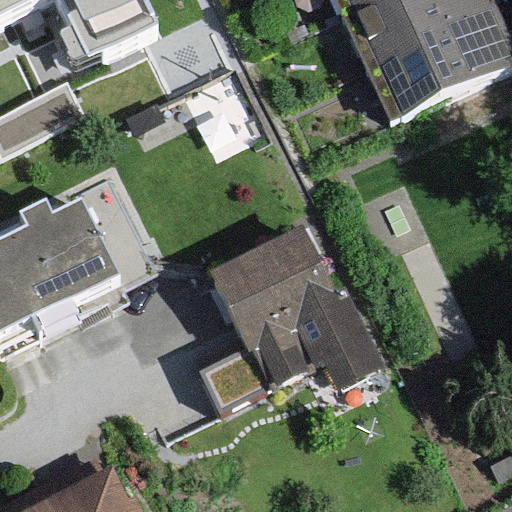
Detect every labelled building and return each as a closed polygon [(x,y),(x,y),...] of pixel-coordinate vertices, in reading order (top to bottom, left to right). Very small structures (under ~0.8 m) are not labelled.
[(0,0),(0,34),(53,8),(84,75),(159,40),(140,0),(0,0)] [(337,0),(347,21),(392,0),(337,0)] [(481,0),(392,0),(347,21),(370,72),(489,18),(481,0)] [(511,68),(489,18),(370,72),(394,124),(511,70),(511,68)] [(82,213),(0,253),(0,351),(118,291),(82,213)] [(304,245),(215,291),(251,364),(261,358),(282,399),(325,382),(339,408),(383,384),(304,245)] [(126,511),(100,461),(0,510),(0,511),(126,511)]
